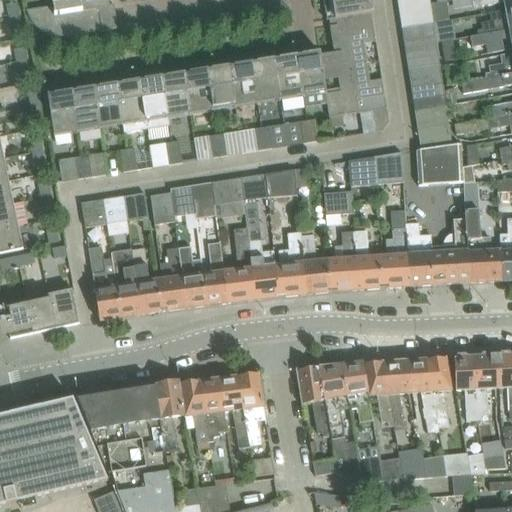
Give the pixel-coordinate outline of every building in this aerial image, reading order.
[(26,11),(26,12),(28,17),(32,22),(35,27),(40,31),(45,34),(51,36),(56,37),(62,38),(68,37),(118,30),(114,5),(109,6),(108,0),(59,0),(60,6),(26,11)] [(371,0),(344,0),(323,3),(326,21),(329,21),(371,14),(374,14),(371,0)] [(429,0),(396,0),(401,29),(433,24),(430,5),(429,0)] [(511,0),(457,0),(455,0),(457,10),(473,7),(473,9),(477,8),(503,3),(505,11),(511,9),(511,0)] [(7,5),(9,18),(19,17),(16,4),(12,4),(7,5)] [(482,31),(477,32),(478,36),(511,30),(511,9),(505,11),(489,14),(491,22),(481,24),(482,31)] [(371,14),(329,21),(330,27),(329,27),(332,47),(349,45),(357,101),(359,114),(372,112),(386,110),(384,97),(382,80),(380,80),(381,81),(370,83),(363,44),(374,42),(375,44),(376,44),(371,14)] [(19,17),(9,18),(11,32),(15,31),(21,30),(19,17)] [(433,24),(401,29),(408,70),(439,65),(436,44),(433,24)] [(511,30),(478,36),(471,37),(473,49),(484,47),(510,42),(511,51),(511,30)] [(334,53),(332,53),(333,54),(320,56),(320,53),(319,53),(327,105),(329,119),(359,114),(357,101),(349,45),(332,47),(333,48),(334,53)] [(15,50),(17,63),(27,62),(24,48),(18,49),(15,50)] [(319,53),(295,57),(302,98),(303,98),(305,108),(327,105),(319,53)] [(490,74),(485,75),(486,78),(511,73),(511,53),(500,56),(502,65),(489,67),(490,74)] [(279,102),(302,98),(295,57),(273,61),(279,102)] [(273,61),(250,64),(256,105),(279,102),(273,61)] [(27,62),(17,63),(19,76),(29,75),(27,62)] [(234,109),(256,105),(250,64),(228,68),(234,109)] [(439,65),(408,70),(411,90),(436,86),(436,83),(442,82),(439,65)] [(228,68),(205,71),(211,112),(234,109),(228,68)] [(189,116),(211,112),(205,71),(182,75),(189,116)] [(485,79),(461,83),(463,95),(511,86),(511,73),(486,78),(485,79)] [(182,75),(160,78),(167,119),(189,116),(182,75)] [(145,123),(167,119),(160,78),(138,82),(145,123)] [(138,82),(115,86),(121,126),(145,123),(138,82)] [(436,86),(411,90),(413,101),(444,97),(443,90),(442,82),(436,83),(436,86)] [(98,130),(121,126),(115,86),(92,89),(98,130)] [(92,89),(69,93),(76,134),(98,130),(92,89)] [(444,97),(446,106),(456,104),(453,89),(443,90),(444,97)] [(28,94),(31,107),(40,106),(38,92),(28,94)] [(54,137),(76,134),(69,93),(47,96),(54,137)] [(444,97),(413,101),(414,113),(446,108),(446,106),(444,97)] [(511,103),(491,107),(493,117),(511,113),(511,103)] [(43,119),(40,106),(31,107),(33,121),(37,120),(43,119)] [(446,108),(414,113),(417,131),(449,126),(446,108)] [(372,112),(374,123),(388,120),(386,110),(372,112)] [(511,113),(493,117),(494,123),(499,122),(500,128),(510,126),(511,135),(511,134),(511,113)] [(389,123),(388,120),(374,123),(376,133),(382,133),(389,123)] [(454,125),(455,136),(480,132),(478,120),(454,125)] [(299,123),(301,134),(315,132),(314,121),(299,123)] [(449,126),(417,131),(420,151),(452,146),(449,126)] [(254,130),(256,142),(270,139),(269,128),(254,130)] [(301,134),(303,145),(317,143),(315,132),(301,134)] [(209,138),(211,149),(225,147),(224,135),(209,138)] [(31,140),(33,154),(43,152),(40,139),(31,140)] [(256,142),(258,152),(272,150),(270,139),(256,142)] [(164,145),(166,155),(180,153),(179,142),(164,145)] [(461,144),(452,146),(420,151),(416,152),(418,188),(463,185),(462,168),(461,144)] [(476,145),(466,147),(467,156),(477,155),(476,145)] [(211,149),(213,160),(227,157),(225,147),(211,149)] [(511,147),(498,150),(500,161),(511,159),(511,147)] [(119,152),(121,163),(135,160),(134,150),(119,152)] [(43,152),(33,154),(35,167),(45,165),(43,152)] [(166,155),(168,167),(182,164),(180,153),(166,155)] [(402,154),(375,158),(377,187),(403,185),(402,154)] [(74,159),(76,170),(90,167),(88,157),(74,159)] [(375,158),(348,163),(348,164),(350,189),(377,187),(375,158)] [(511,159),(500,161),(501,166),(506,165),(507,172),(511,171),(511,159)] [(0,160),(0,184),(9,182),(4,160),(0,160)] [(121,163),(123,174),(137,171),(135,160),(121,163)] [(468,167),(462,168),(463,185),(474,184),(472,166),(469,167),(468,167)] [(77,179),(78,181),(92,179),(90,167),(76,170),(77,179)] [(294,171),(280,174),(282,199),(297,197),(295,172),(294,171)] [(280,174),(265,176),(268,200),(282,199),(280,174)] [(265,176),(241,179),(244,202),(245,207),(256,206),(255,201),(268,200),(265,176)] [(214,206),(244,202),(241,179),(211,184),(214,206)] [(511,179),(497,182),(498,193),(511,192),(511,179)] [(9,182),(0,184),(0,207),(13,205),(9,182)] [(39,185),(41,199),(51,197),(48,184),(39,185)] [(211,184),(191,187),(195,215),(196,220),(216,216),(214,206),(211,184)] [(171,190),(170,190),(171,194),(174,218),(195,215),(191,187),(171,190)] [(352,215),(350,193),(324,195),(326,217),(352,215)] [(145,194),(125,197),(128,222),(149,218),(145,198),(145,194)] [(171,194),(150,197),(154,226),(175,223),(174,218),(171,194)] [(51,197),(41,199),(43,212),(53,210),(51,197)] [(103,201),(107,225),(128,222),(125,197),(103,201)] [(85,229),(107,225),(103,201),(81,204),(85,229)] [(0,207),(0,231),(18,227),(13,205),(0,207)] [(479,211),(465,212),(465,220),(469,284),(501,283),(500,251),(491,252),(491,238),(481,239),(480,211),(479,211)] [(442,247),(443,255),(438,255),(433,255),(435,286),(440,286),(445,286),(469,284),(465,220),(453,221),(454,234),(451,235),(449,236),(448,237),(447,238),(446,238),(446,239),(445,240),(444,241),(443,242),(443,243),(443,244),(442,245),(442,247)] [(508,236),(499,236),(500,251),(501,283),(502,283),(511,282),(511,220),(507,220),(508,236)] [(419,225),(405,226),(405,230),(409,288),(435,286),(433,255),(431,237),(420,238),(419,225)] [(18,227),(0,231),(0,254),(23,250),(18,227)] [(47,231),(49,244),(59,242),(56,229),(47,231)] [(255,302),(249,243),(247,230),(234,231),(238,271),(223,273),(228,304),(255,302)] [(388,257),(380,258),(382,290),(386,289),(409,288),(405,230),(393,231),(394,242),(387,242),(388,257)] [(358,291),(382,290),(380,258),(369,259),(367,233),(353,234),(358,291)] [(334,293),(358,291),(353,234),(341,235),(343,260),(343,261),(328,262),(331,293),(334,293)] [(280,266),(275,267),(279,299),(307,296),(301,238),(301,235),(288,236),(289,251),(279,252),(280,266)] [(314,237),(301,238),(307,296),(331,293),(328,262),(317,264),(317,263),(314,237)] [(255,302),(279,299),(275,267),(274,252),(262,253),(261,242),(249,243),(255,302)] [(207,307),(228,304),(223,273),(220,245),(208,247),(211,274),(203,275),(207,307)] [(191,246),(179,247),(179,251),(187,310),(207,307),(203,275),(201,262),(193,263),(191,246)] [(65,247),(52,250),(54,259),(67,257),(65,247)] [(163,280),(158,281),(162,312),(168,312),(187,310),(179,251),(179,247),(167,249),(169,265),(161,266),(163,280)] [(99,322),(121,319),(112,260),(104,261),(102,248),(88,250),(99,322)] [(145,248),(132,250),(142,316),(160,313),(162,312),(158,281),(150,282),(145,248)] [(111,253),(112,260),(121,319),(142,316),(132,250),(111,253)] [(35,264),(33,254),(13,258),(15,268),(35,264)] [(13,258),(0,260),(0,270),(15,268),(13,258)] [(56,330),(79,325),(72,292),(72,291),(49,296),(56,330)] [(33,335),(56,330),(49,296),(26,301),(33,335)] [(10,340),(33,335),(26,301),(3,306),(5,319),(0,320),(4,335),(9,334),(10,340)] [(501,357),(496,357),(498,390),(499,390),(508,390),(510,421),(511,421),(511,356),(510,357),(508,354),(502,355),(501,357)] [(482,358),(474,358),(477,422),(483,421),(483,418),(488,417),(486,391),(496,390),(498,390),(496,357),(491,357),(490,355),(483,356),(482,358)] [(477,422),(474,358),(466,359),(465,357),(458,357),(457,359),(454,360),(456,392),(464,392),(466,422),(477,422)] [(433,361),(427,361),(438,430),(449,428),(443,393),(452,392),(446,360),(445,360),(443,359),(442,359),(440,358),(439,358),(437,358),(436,359),(434,360),(433,361)] [(409,362),(402,363),(405,378),(408,395),(412,395),(421,395),(427,434),(439,433),(438,430),(427,361),(420,362),(419,361),(418,360),(417,360),(416,360),(415,360),(414,360),(413,360),(412,360),(411,361),(410,361),(409,362)] [(390,364),(383,364),(394,427),(394,431),(406,429),(400,396),(408,395),(405,378),(402,363),(401,363),(400,362),(399,362),(398,361),(397,361),(396,361),(395,361),(394,361),(393,362),(392,362),(391,362),(391,363),(390,363),(390,364)] [(388,428),(394,427),(383,364),(377,365),(375,363),(374,363),(372,363),(371,363),(368,363),(367,364),(366,365),(365,365),(363,365),(369,398),(377,397),(382,424),(387,423),(388,428)] [(344,366),(342,366),(349,410),(349,411),(357,410),(360,424),(373,422),(369,398),(363,365),(355,366),(351,364),(346,364),(344,366)] [(349,410),(342,366),(338,366),(336,365),(331,366),(329,367),(319,368),(331,437),(332,437),(336,459),(334,459),(337,474),(359,470),(358,463),(354,442),(345,444),(340,411),(349,410)] [(324,438),(331,437),(319,368),(311,369),(310,369),(308,368),(305,368),(304,368),(302,369),(301,370),(300,371),(297,372),(303,405),(312,404),(317,435),(323,434),(324,438)] [(245,377),(237,378),(248,437),(250,448),(261,446),(259,432),(258,432),(256,423),(265,421),(258,375),(254,376),(254,375),(252,374),(251,374),(250,374),(248,374),(247,375),(247,376),(246,376),(245,376),(245,377)] [(250,449),(250,448),(248,437),(237,378),(230,379),(230,378),(229,378),(228,377),(226,377),(225,377),(224,377),(223,378),(222,379),(221,379),(221,380),(218,380),(223,413),(233,412),(240,450),(250,449)] [(206,382),(198,383),(209,442),(214,441),(213,438),(219,437),(218,434),(227,432),(223,413),(218,380),(215,381),(215,380),(214,380),(213,379),(212,379),(210,379),(209,379),(208,380),(207,380),(207,381),(206,381),(206,382)] [(198,444),(209,442),(198,383),(191,384),(191,383),(190,383),(189,383),(188,382),(187,382),(186,382),(185,382),(184,383),(183,384),(182,384),(182,385),(180,385),(180,383),(178,383),(184,416),(185,418),(193,416),(198,444)] [(172,418),(184,416),(178,383),(155,386),(166,453),(177,451),(172,418)] [(155,386),(77,399),(89,428),(124,511),(175,511),(175,509),(166,453),(155,386)] [(0,506),(107,480),(73,401),(0,417),(0,506)] [(425,481),(422,461),(420,450),(398,454),(399,460),(403,480),(403,481),(425,481)] [(485,475),(485,471),(483,461),(482,455),(468,457),(469,463),(471,475),(485,475)] [(446,477),(444,466),(443,457),(422,461),(425,481),(447,479),(446,477)] [(503,458),(483,461),(485,471),(506,470),(503,458)] [(255,478),(274,475),(271,459),(253,462),(255,478)] [(315,477),(337,474),(334,459),(313,463),(315,477)] [(361,485),(382,482),(381,472),(380,462),(379,460),(358,463),(359,470),(360,475),(361,485)] [(380,462),(381,472),(382,482),(403,480),(399,460),(380,462)] [(471,475),(469,463),(444,466),(446,477),(447,479),(453,478),(471,477),(471,475)] [(471,477),(453,478),(454,495),(467,494),(473,493),(472,484),(471,477)] [(225,485),(195,489),(198,503),(227,498),(225,485)] [(227,498),(198,503),(198,505),(199,511),(229,511),(230,511),(227,498)] [(123,511),(120,502),(98,511),(123,511)]
